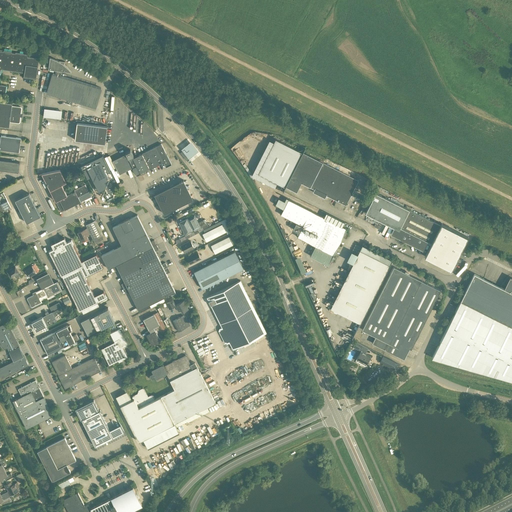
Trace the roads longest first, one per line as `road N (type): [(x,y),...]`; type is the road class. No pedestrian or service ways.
road 1 (secondary): [(335,409),(250,222),(184,127),(102,55),(4,0)]
road 2 (unclassified): [(147,359),(196,334),(204,319),(149,207),(87,210),(55,226)]
road 3 (primary): [(335,409),(214,465),(169,511)]
road 4 (primary): [(189,511),(200,490),(229,466),(338,417)]
road 5 (unclassified): [(55,226),(29,169),(39,91)]
road 6 (unclassified): [(59,403),(0,283)]
